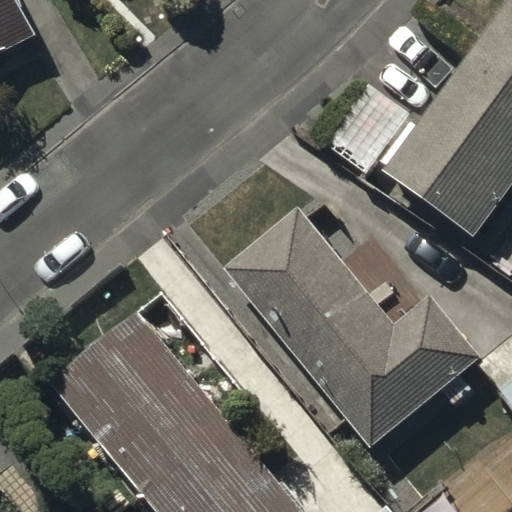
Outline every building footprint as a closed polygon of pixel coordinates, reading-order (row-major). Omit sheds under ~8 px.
[(0,0),(0,47),(37,28),(22,0),(0,0)] [(511,187),(511,0),(509,0),(385,168),(477,235),(511,187)] [(414,112),(371,81),(327,140),(369,172),(414,112)] [(302,204),(227,265),(374,444),(483,356),(432,294),(399,322),(302,204)] [(311,511),(143,308),(55,380),(163,511),(311,511)] [(511,380),(501,389),(511,403),(511,380)] [(396,511),(388,502),(376,511),(396,511)]
